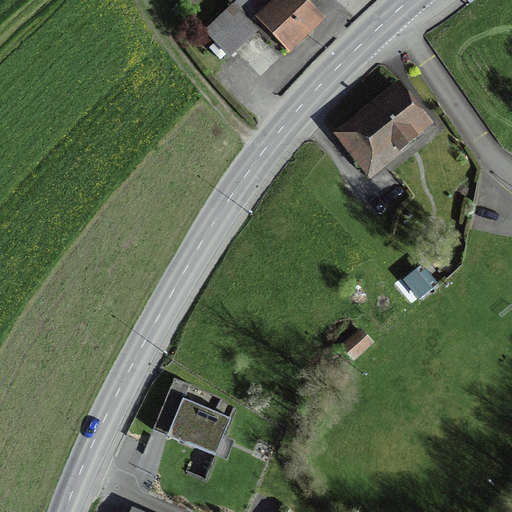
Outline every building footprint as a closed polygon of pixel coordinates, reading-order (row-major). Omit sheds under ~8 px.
[(299,0),(246,0),(204,38),(226,63),(237,54),(261,80),(320,28),(297,2),(299,0)] [(423,127),(392,85),(326,135),(363,184),(378,172),(376,169),(394,156),(391,151),(423,127)] [(415,268),(397,284),(413,303),(431,287),(415,268)] [(366,346),(354,332),(334,350),(346,363),(366,346)] [(209,459),(223,423),(174,403),(160,439),(209,459)]
